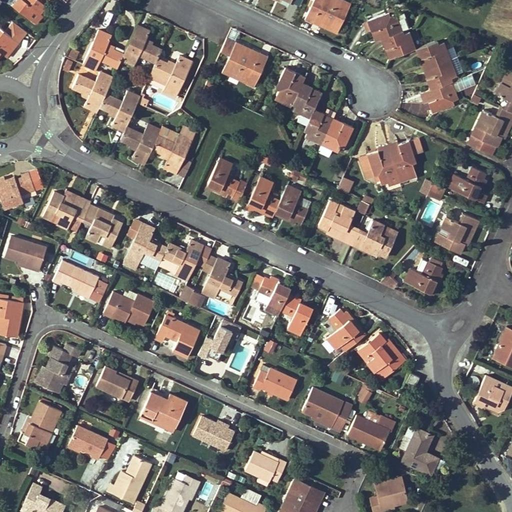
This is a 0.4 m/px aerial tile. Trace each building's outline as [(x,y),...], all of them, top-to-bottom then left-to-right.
[(16,0),(13,4),(33,20),(40,12),(46,4),(44,3),(45,0),(16,0)] [(312,0),(305,17),(320,24),(319,25),(337,33),(350,2),(345,0),(312,0)] [(367,19),(373,36),(377,35),(378,39),(381,37),(402,30),(396,13),(395,12),(389,14),(388,11),(367,19)] [(43,14),(40,12),(33,20),(36,22),(43,14)] [(144,41),(146,38),(150,29),(137,23),(124,53),(121,59),(134,64),(138,54),(155,62),(157,58),(161,48),(151,44),(144,41)] [(12,49),(19,41),(0,26),(0,56),(2,53),(8,46),(12,49)] [(121,59),(124,53),(112,48),(107,45),(108,42),(111,34),(99,28),(83,63),(96,69),(101,59),(117,66),(121,59)] [(402,30),(381,37),(387,54),(391,53),(392,56),(415,48),(416,47),(410,32),(410,31),(403,33),(402,30)] [(450,57),(445,42),(444,40),(438,43),(437,39),(416,47),(415,48),(421,65),(424,64),(426,67),(450,57)] [(236,41),(234,44),(252,52),(253,50),(253,49),(236,41)] [(223,68),(241,76),(240,78),(254,85),(267,56),(253,50),(252,52),(234,44),(223,68)] [(12,49),(8,46),(2,53),(6,57),(12,49)] [(174,65),(168,63),(157,58),(155,62),(146,81),(176,95),(192,60),(179,54),(175,62),(174,65)] [(426,67),(426,70),(423,70),(430,89),(452,80),(451,77),(457,74),(456,72),(450,57),(426,67)] [(72,61),(68,58),(63,69),(67,71),(72,61)] [(279,88),(277,93),(293,101),(302,81),(303,79),(301,77),(302,74),(285,66),(276,86),(279,88)] [(495,91),(509,99),(505,108),(511,110),(511,69),(507,67),(503,76),(511,80),(510,85),(500,80),(495,91)] [(240,78),(241,76),(223,68),(222,71),(239,80),(240,78)] [(79,72),(72,86),(83,91),(89,94),(87,97),(84,105),(97,111),(100,105),(105,92),(113,76),(100,71),(95,80),(79,72)] [(468,85),(472,77),(470,73),(459,77),(463,86),(468,85)] [(214,92),(217,84),(207,80),(203,88),(214,92)] [(428,90),(429,92),(426,93),(429,99),(433,110),(454,102),(453,99),(458,97),(452,80),(430,89),(428,90)] [(318,91),(319,89),(302,81),(293,101),(292,102),(295,104),(293,109),(310,116),(314,108),(321,93),(318,91)] [(105,92),(100,105),(110,110),(116,113),(115,116),(111,124),(124,130),(126,125),(137,101),(140,96),(127,90),(122,100),(105,92)] [(292,102),(293,101),(277,93),(275,97),(291,104),(292,102)] [(137,101),(143,104),(145,98),(140,96),(137,101)] [(76,116),(85,122),(91,111),(82,106),(76,116)] [(497,128),(505,133),(511,118),(511,110),(505,108),(501,106),(497,115),(482,108),(477,119),(487,124),(484,129),(476,125),(467,143),(492,154),(501,135),(495,132),(497,128)] [(329,119),(331,116),(314,108),(310,116),(304,129),(307,130),(305,135),(322,144),(332,120),(329,119)] [(353,126),(337,119),(335,122),(332,120),(322,144),(319,150),(328,155),(331,147),(338,151),(340,145),(344,146),(353,126)] [(137,146),(136,150),(132,157),(145,163),(152,148),(161,128),(148,122),(143,133),(126,125),(124,130),(120,138),(131,144),(137,146)] [(177,172),(192,138),(179,132),(162,125),(161,128),(152,148),(162,153),(169,155),(167,159),(164,166),(177,172)] [(182,126),(179,132),(192,138),(195,131),(182,126)] [(504,137),(505,133),(497,128),(495,132),(501,135),(504,137)] [(418,137),(409,140),(414,154),(423,151),(418,137)] [(416,161),(414,154),(409,140),(398,143),(392,145),(393,149),(389,149),(399,181),(401,185),(418,179),(413,162),(416,161)] [(389,149),(386,151),(385,148),(378,150),(367,153),(375,174),(378,173),(380,179),(386,177),(388,182),(389,185),(399,181),(389,149)] [(257,160),(270,164),(272,157),(259,153),(257,160)] [(366,177),(375,174),(367,153),(359,156),(366,177)] [(221,189),(219,192),(227,195),(228,193),(232,195),(231,197),(239,201),(246,185),(239,181),(232,178),(231,180),(226,178),(227,176),(233,163),(220,157),(208,182),(221,189)] [(454,173),(448,186),(483,202),(487,194),(480,191),(477,189),(479,184),(483,186),(486,178),(483,177),(486,171),(472,165),(468,172),(472,174),(469,180),(466,178),(454,173)] [(302,184),(306,173),(292,168),(288,179),(302,184)] [(36,169),(29,171),(35,188),(42,186),(36,169)] [(21,194),(35,188),(29,171),(21,174),(22,177),(15,179),(14,176),(5,179),(0,181),(0,196),(0,197),(4,207),(23,199),(21,194)] [(255,205),(260,207),(259,210),(267,214),(269,211),(274,213),(276,210),(280,200),(273,197),(272,200),(266,197),(268,194),(273,182),(260,176),(245,208),(252,212),(254,208),(255,205)] [(346,192),(351,180),(343,176),(337,188),(346,192)] [(433,181),(429,180),(423,192),(427,194),(430,187),(433,181)] [(430,187),(442,192),(444,186),(433,181),(430,187)] [(219,192),(221,189),(208,182),(206,185),(219,192)] [(280,200),(276,210),(288,216),(287,219),(295,223),(296,219),(301,222),(311,200),(298,194),(300,190),(288,184),(280,200)] [(438,199),(442,192),(430,187),(427,194),(438,199)] [(66,189),(63,195),(60,202),(65,204),(69,195),(89,204),(90,203),(91,201),(66,189)] [(65,204),(60,202),(63,195),(54,191),(43,215),(51,219),(50,220),(68,228),(69,226),(77,230),(82,220),(83,217),(89,204),(69,195),(65,204)] [(355,211),(330,199),(318,224),(327,228),(326,232),(351,243),(357,229),(348,225),(355,211)] [(358,209),(365,212),(370,203),(362,199),(358,209)] [(105,220),(109,212),(90,203),(89,204),(83,217),(92,221),(90,224),(85,235),(96,241),(100,233),(105,235),(102,243),(110,247),(122,222),(112,217),(110,223),(105,220)] [(105,220),(110,223),(112,217),(114,215),(109,212),(105,220)] [(439,232),(435,240),(461,252),(465,242),(458,239),(460,235),(468,239),(478,218),(464,212),(460,221),(446,215),(441,226),(450,231),(447,236),(439,232)] [(373,219),(366,233),(357,229),(351,243),(375,255),(377,252),(386,256),(398,231),(373,219)] [(35,225),(30,222),(27,228),(32,231),(35,225)] [(160,260),(167,246),(150,238),(154,228),(142,222),(126,256),(138,262),(139,260),(143,252),(160,260)] [(38,270),(46,246),(11,235),(4,255),(18,259),(31,264),(30,267),(38,270)] [(467,243),(468,239),(460,235),(458,239),(465,242),(467,243)] [(160,260),(158,265),(187,279),(203,245),(190,239),(186,247),(181,244),(179,247),(168,242),(167,246),(160,260)] [(143,252),(139,260),(153,267),(160,260),(143,252)] [(211,272),(218,257),(209,253),(203,268),(211,272)] [(211,272),(202,291),(214,297),(219,286),(232,293),(236,295),(242,281),(225,273),(230,263),(218,257),(211,272)] [(89,295),(98,276),(62,259),(52,280),(59,284),(61,281),(74,287),(89,295)] [(429,292),(435,279),(439,281),(443,272),(440,271),(442,266),(428,260),(423,272),(410,267),(404,280),(429,292)] [(174,293),(180,280),(157,268),(150,281),(174,293)] [(254,297),(264,276),(256,272),(246,294),(254,297)] [(264,276),(254,297),(252,301),(278,313),(280,309),(286,296),(290,288),(276,282),(278,279),(270,276),(269,279),(264,276)] [(439,281),(435,279),(429,292),(433,294),(439,281)] [(194,287),(185,283),(179,298),(187,301),(193,289),(194,287)] [(88,298),(89,295),(74,287),(72,290),(88,298)] [(133,296),(135,291),(124,288),(122,293),(133,296)] [(200,293),(193,289),(187,301),(195,305),(200,293)] [(135,301),(113,292),(103,313),(111,316),(112,313),(126,320),(127,316),(137,320),(144,323),(154,301),(138,294),(135,301)] [(207,296),(200,293),(195,305),(201,307),(207,296)] [(236,295),(232,293),(228,303),(231,304),(236,295)] [(295,312),(293,315),(287,327),(300,333),(312,307),(299,301),(300,298),(292,295),(291,298),(286,296),(280,309),(288,312),(289,309),(295,312)] [(0,333),(17,336),(23,302),(0,297),(0,333)] [(362,336),(349,319),(352,317),(346,310),(343,312),(339,308),(329,317),(337,328),(327,336),(336,348),(340,344),(345,350),(362,336)] [(126,320),(112,313),(111,316),(124,322),(126,320)] [(187,356),(199,331),(165,315),(154,338),(162,342),(165,335),(177,340),(172,350),(187,356)] [(137,320),(127,316),(126,320),(135,324),(137,320)] [(362,336),(365,334),(352,317),(349,319),(362,336)] [(231,330),(220,325),(211,345),(222,350),(231,330)] [(511,328),(507,326),(492,357),(511,365),(511,328)] [(379,332),(358,349),(381,378),(405,360),(387,337),(385,339),(379,332)] [(272,353),(276,342),(267,338),(263,349),(272,353)] [(40,372),(35,381),(58,391),(62,383),(65,384),(69,377),(62,373),(67,363),(71,354),(77,356),(80,349),(66,343),(63,350),(55,346),(50,356),(52,356),(47,367),(43,374),(40,372)] [(341,360),(335,358),(326,365),(346,374),(348,369),(339,365),(341,360)] [(74,367),(67,363),(62,373),(69,377),(74,367)] [(130,379),(115,372),(116,370),(105,365),(96,385),(121,397),(124,390),(131,394),(138,380),(131,377),(130,379)] [(273,391),(287,398),(296,379),(269,367),(267,372),(260,369),(253,385),(260,388),(260,387),(262,384),(274,390),(273,391)] [(131,377),(116,370),(115,372),(130,379),(131,377)] [(414,385),(419,376),(410,371),(405,381),(414,385)] [(498,380),(485,374),(472,402),(483,407),(484,404),(486,400),(504,408),(511,390),(511,386),(506,383),(503,389),(496,386),(498,380)] [(496,386),(503,389),(506,383),(498,380),(496,386)] [(272,394),(273,391),(274,390),(262,384),(260,387),(267,391),(267,392),(272,394)] [(369,401),(370,385),(360,385),(359,401),(369,401)] [(331,426),(343,401),(312,386),(302,409),(313,414),(325,420),(323,423),(331,426)] [(131,394),(124,390),(121,397),(128,400),(131,394)] [(153,420),(155,416),(175,425),(186,401),(169,393),(167,398),(151,391),(140,414),(153,420)] [(18,439),(34,447),(39,438),(46,442),(61,410),(41,400),(32,418),(25,432),(22,430),(18,439)] [(504,408),(486,400),(484,404),(498,411),(503,409),(504,408)] [(323,423),(325,420),(313,414),(311,417),(323,423)] [(376,423),(356,414),(347,433),(363,441),(365,437),(382,445),(389,429),(391,430),(395,422),(380,415),(376,423)] [(214,421),(200,415),(191,434),(225,448),(233,430),(226,427),(214,421)] [(29,416),(22,430),(25,432),(32,418),(29,416)] [(175,425),(155,416),(153,420),(173,430),(175,425)] [(227,423),(215,418),(214,421),(226,427),(227,423)] [(77,424),(69,443),(81,448),(92,453),(90,456),(98,459),(107,437),(91,430),(77,424)] [(110,427),(108,434),(117,436),(119,429),(110,427)] [(432,435),(417,428),(402,460),(430,473),(437,458),(424,452),(432,435)] [(382,445),(365,437),(363,441),(380,448),(382,445)] [(80,451),(81,448),(69,443),(68,445),(80,451)] [(254,450),(244,469),(269,480),(270,477),(277,480),(286,461),(279,458),(277,461),(254,450)] [(107,491),(132,502),(151,462),(134,455),(126,472),(121,469),(114,484),(111,483),(107,491)] [(193,485),(188,496),(192,497),(200,480),(186,473),(183,480),(193,485)] [(174,476),(161,505),(171,509),(169,511),(181,511),(188,496),(193,485),(183,480),(174,476)] [(400,502),(399,496),(407,494),(402,476),(375,483),(377,495),(370,497),(373,511),(382,510),(381,507),(394,503),(400,502)] [(307,511),(318,489),(295,478),(279,511),(307,511)] [(22,505),(31,509),(29,511),(61,511),(65,505),(39,493),(42,487),(33,483),(22,505)] [(314,511),(323,491),(318,489),(307,511),(314,511)] [(263,511),(266,506),(257,502),(256,505),(227,491),(219,509),(225,511),(263,511)] [(138,499),(133,510),(137,511),(141,511),(146,503),(138,499)]
